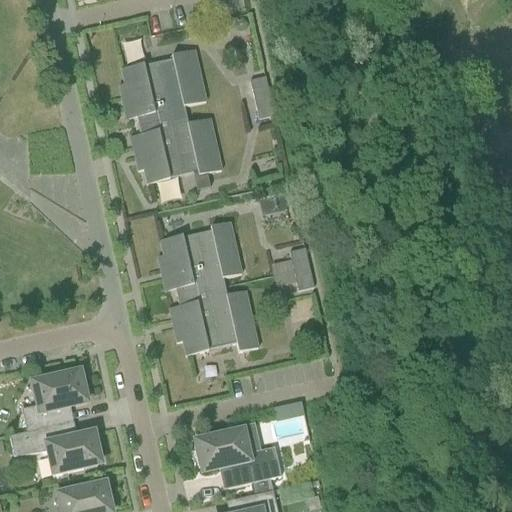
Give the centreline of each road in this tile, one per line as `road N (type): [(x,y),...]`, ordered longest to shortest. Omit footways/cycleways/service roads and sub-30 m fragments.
road 1 (residential): [(117,329),(42,0)]
road 2 (residential): [(158,511),(117,329)]
